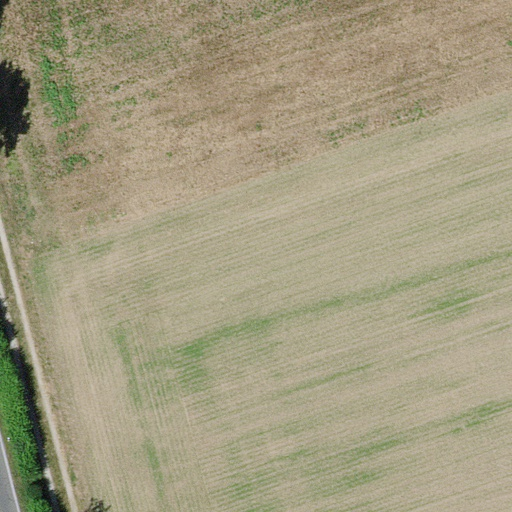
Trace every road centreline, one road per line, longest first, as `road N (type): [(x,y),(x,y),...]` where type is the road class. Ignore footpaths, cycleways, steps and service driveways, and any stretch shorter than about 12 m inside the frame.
road 1 (track): [(511,88),(3,270)]
road 2 (track): [(0,257),(67,511)]
